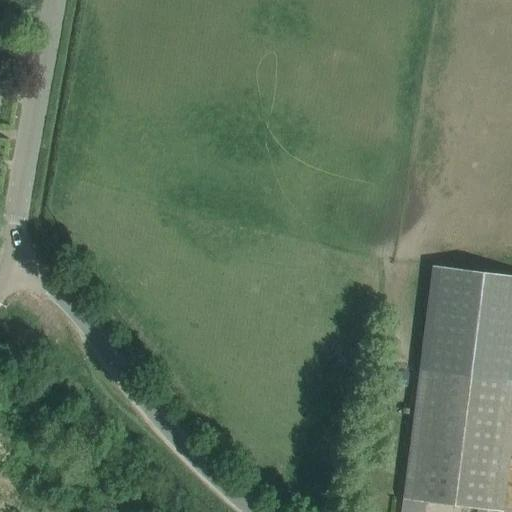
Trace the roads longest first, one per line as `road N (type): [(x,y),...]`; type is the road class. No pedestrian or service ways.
road 1 (unclassified): [(252,511),(147,408),(49,283),(9,258)]
road 2 (tertiary): [(9,258),(54,0)]
